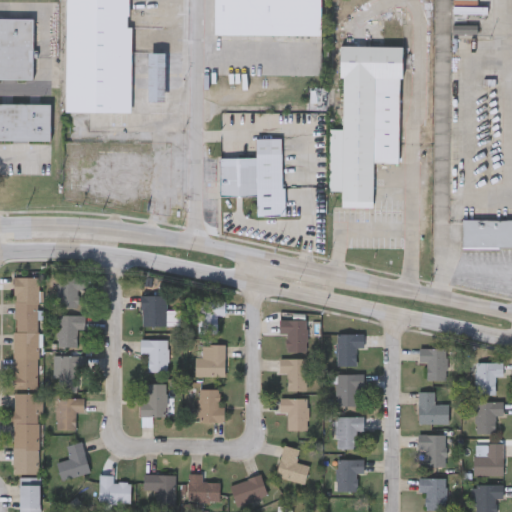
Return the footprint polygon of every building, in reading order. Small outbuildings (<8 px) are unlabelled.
[(65,114),(65,0),(127,0),(127,114),(65,114)] [(320,0),(320,36),(214,35),(214,0),(320,0)] [(31,80),(0,80),(0,18),(31,18),(31,80)] [(340,208),(341,190),(328,190),(328,129),(343,129),(343,77),(338,77),(338,48),(402,48),(402,79),(397,79),(397,162),(373,162),(373,208),(340,208)] [(163,55),(163,104),(148,104),(148,55),(163,55)] [(50,141),(0,141),(0,104),(50,104),(50,141)] [(280,139),(281,188),(284,188),(284,217),(255,217),(255,195),(219,195),(219,159),(255,159),(255,139),(280,139)] [(405,190),(378,189),(378,238),(404,238),(405,190)] [(511,248),(462,248),(462,220),(511,220),(511,248)] [(83,289),(76,289),(76,306),(56,306),(56,274),(83,274),(83,289)] [(38,386),(13,386),(13,275),(38,275),(38,386)] [(139,325),(139,294),(165,294),(165,325),(139,325)] [(222,314),(216,314),(216,332),(197,332),(197,300),(222,300),(222,314)] [(55,345),(55,314),(83,314),(83,329),(78,329),(78,345),(55,345)] [(305,318),(305,351),(285,351),(285,333),(277,333),(277,318),(305,318)] [(362,333),(362,347),(355,347),(355,364),(335,364),(335,333),(362,333)] [(146,353),(138,353),(138,338),(166,339),(166,371),(146,370),(146,353)] [(223,377),(194,376),(194,344),(224,344),(223,377)] [(425,362),(417,362),(417,347),(445,347),(445,379),(425,379),(425,362)] [(57,386),(57,355),(83,355),(83,386),(57,386)] [(501,376),(494,376),(494,393),(475,393),(475,361),(501,361),(501,376)] [(354,405),(335,405),(335,372),(364,372),(364,386),(354,386),(354,405)] [(164,415),(139,415),(139,399),(143,399),(143,382),(164,382),(164,415)] [(218,388),(218,405),(222,405),(222,421),(197,421),(197,388),(218,388)] [(38,470),(13,470),(13,390),(37,390),(38,470)] [(417,423),(417,390),(433,390),(433,403),(447,403),(447,423),(417,423)] [(55,428),(55,397),(82,397),(82,411),(74,411),(74,428),(55,428)] [(277,411),(277,397),(305,397),(305,429),(286,429),(286,411),(277,411)] [(494,415),(494,432),(475,432),(475,400),(502,400),(502,415),(494,415)] [(354,447),(335,447),(335,415),(364,415),(364,430),(354,430),(354,447)] [(424,448),(415,448),(415,434),(444,434),(444,465),(424,465),(424,448)] [(59,478),(56,461),(68,458),(65,444),(81,440),(88,472),(59,478)] [(472,473),(472,442),(502,442),(502,473),(472,473)] [(298,448),(295,461),(307,464),(303,482),(274,476),(282,444),(298,448)] [(335,490),(335,458),(362,458),(362,473),(356,473),(356,490),(335,490)] [(217,500),(186,500),(186,472),(200,472),(200,481),(217,481),(217,500)] [(98,501),(98,473),(112,473),(112,481),(129,481),(129,501),(98,501)] [(173,473),(173,504),(155,504),(155,489),(142,489),(142,473),(173,473)] [(228,483),(259,474),(266,495),(235,504),(228,483)] [(17,511),(17,476),(38,476),(38,511),(17,511)] [(444,508),(425,508),(425,491),(417,491),(417,477),(444,477),(444,508)] [(474,511),(474,483),(502,483),(502,498),(496,498),(496,511),(474,511)]
